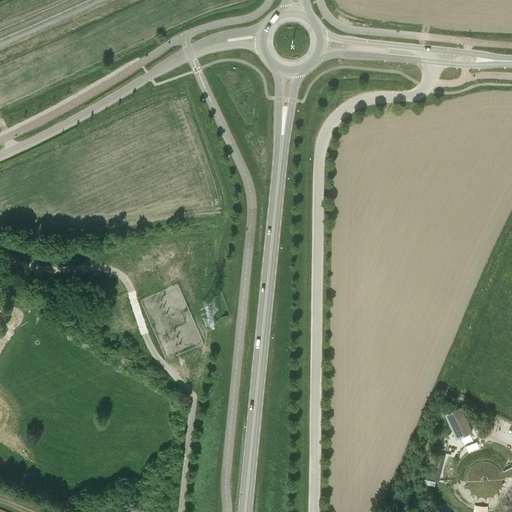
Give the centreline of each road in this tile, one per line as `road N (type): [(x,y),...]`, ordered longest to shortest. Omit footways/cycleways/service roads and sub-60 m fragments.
road 1 (unclassified): [(313,511),(320,146),(330,123),(354,103),(428,90),(435,61)]
road 2 (primary): [(245,511),(282,135)]
road 3 (unclassified): [(0,155),(197,49)]
road 4 (unclassified): [(125,278),(96,267),(48,270),(0,257)]
